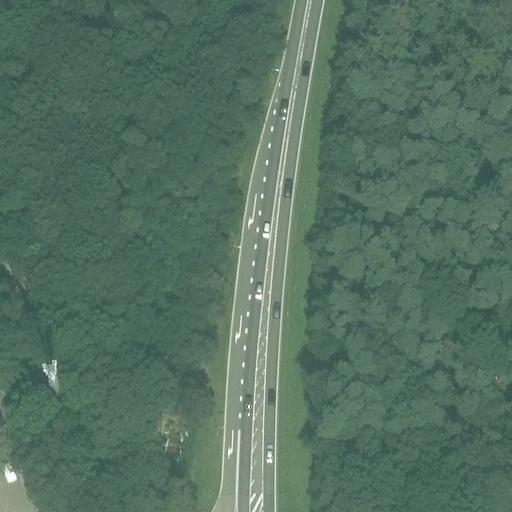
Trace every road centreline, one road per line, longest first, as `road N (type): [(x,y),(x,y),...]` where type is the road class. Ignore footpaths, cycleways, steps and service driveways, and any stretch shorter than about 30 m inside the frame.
road 1 (primary): [(257,511),(258,353),(309,0)]
road 2 (unclassified): [(0,415),(21,347),(0,272)]
